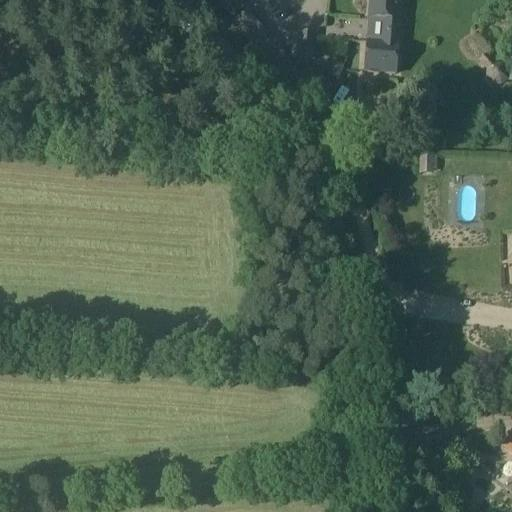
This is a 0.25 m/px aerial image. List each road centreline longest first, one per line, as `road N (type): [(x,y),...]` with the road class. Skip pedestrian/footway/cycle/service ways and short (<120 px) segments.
road 1 (track): [(170,0),(344,174),(375,269),(397,511)]
road 2 (track): [(0,129),(322,152)]
